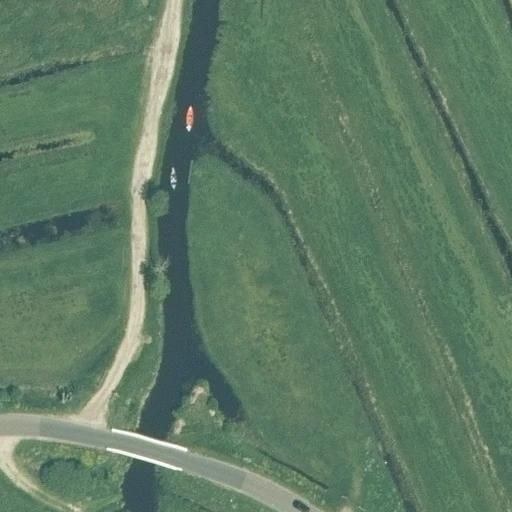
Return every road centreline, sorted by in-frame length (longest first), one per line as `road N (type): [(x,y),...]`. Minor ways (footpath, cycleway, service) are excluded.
road 1 (track): [(83,437),(134,323),(140,172),(172,0)]
road 2 (tertiary): [(0,427),(65,433),(207,471),(295,511)]
